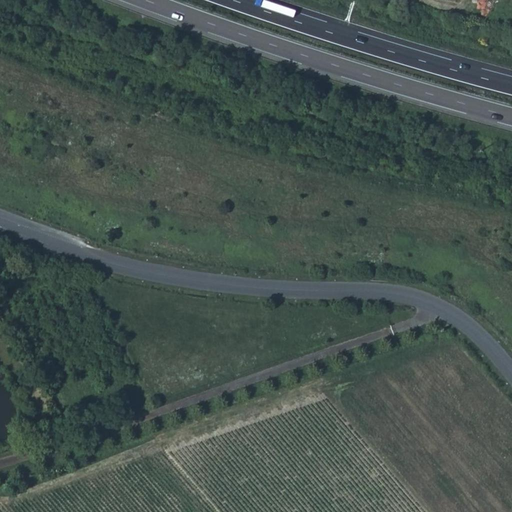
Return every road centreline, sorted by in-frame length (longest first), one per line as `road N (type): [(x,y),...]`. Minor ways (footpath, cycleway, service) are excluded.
road 1 (trunk): [(143,0),(511,116)]
road 2 (trunk): [(511,86),(235,0)]
